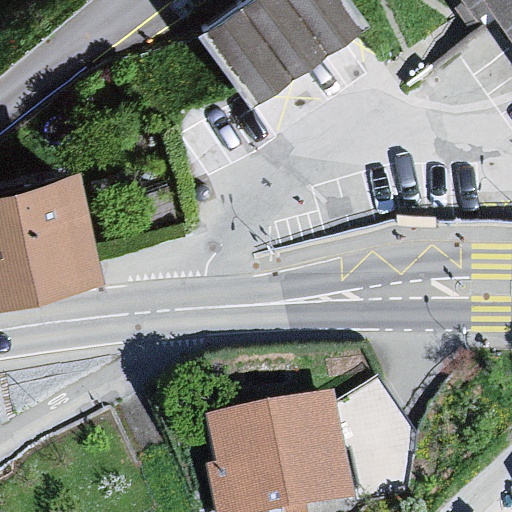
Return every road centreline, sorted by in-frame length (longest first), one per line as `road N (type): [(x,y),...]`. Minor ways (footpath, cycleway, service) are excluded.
road 1 (tertiary): [(511,261),(401,263),(265,302)]
road 2 (tertiary): [(265,302),(363,314),(511,315)]
road 3 (residential): [(169,307),(147,356),(0,452)]
road 4 (tertiary): [(0,328),(169,307)]
road 5 (residential): [(0,101),(130,0)]
